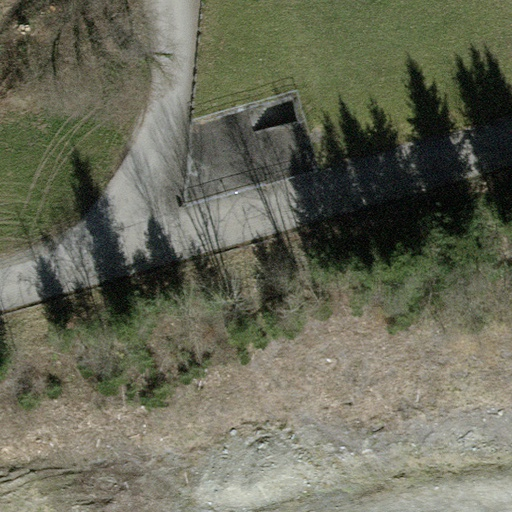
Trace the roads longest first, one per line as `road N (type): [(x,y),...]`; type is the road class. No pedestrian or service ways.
road 1 (tertiary): [(0,289),(511,145)]
road 2 (track): [(172,0),(182,79),(128,251)]
